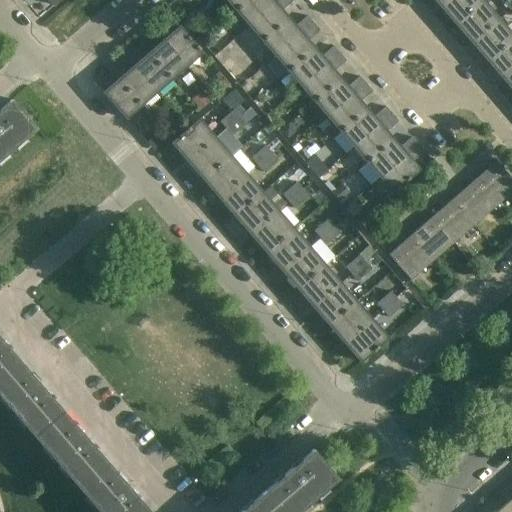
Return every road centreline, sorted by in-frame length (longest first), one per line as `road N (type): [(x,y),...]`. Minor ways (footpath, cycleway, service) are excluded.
road 1 (residential): [(360,409),(336,407),(50,71)]
road 2 (residential): [(360,409),(511,276)]
